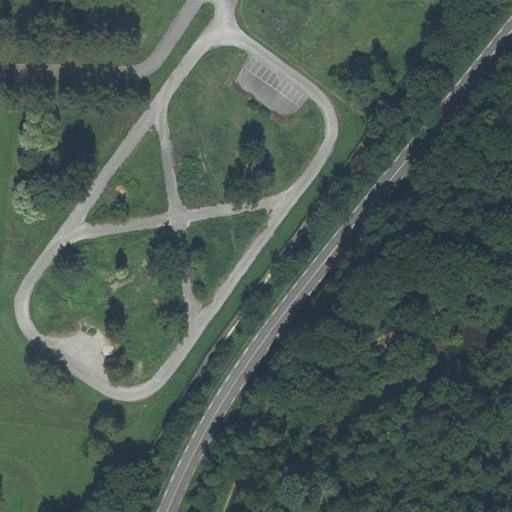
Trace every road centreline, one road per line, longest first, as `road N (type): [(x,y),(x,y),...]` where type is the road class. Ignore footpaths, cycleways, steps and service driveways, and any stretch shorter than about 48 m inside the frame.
road 1 (primary): [(511,32),(225,392),(165,511)]
road 2 (track): [(511,295),(455,302),(317,391),(274,447),(254,511)]
